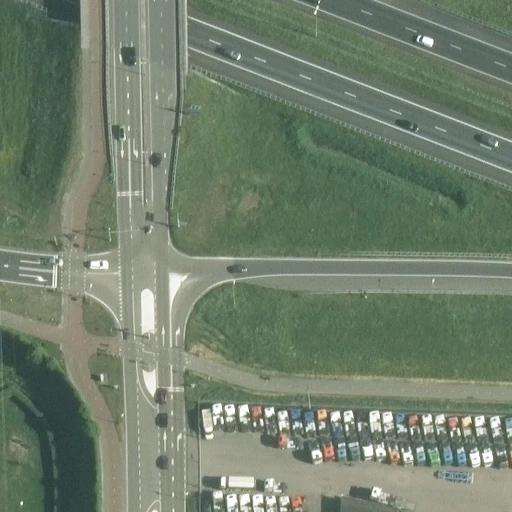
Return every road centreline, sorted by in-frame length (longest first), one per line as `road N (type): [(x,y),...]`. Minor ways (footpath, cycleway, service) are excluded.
road 1 (motorway): [(102,0),(511,158)]
road 2 (motorway): [(141,274),(511,277)]
road 3 (secondary): [(141,274),(142,0)]
road 4 (tertiary): [(148,511),(141,274)]
road 5 (motorway): [(511,68),(332,0)]
road 6 (motorway): [(0,268),(141,274)]
